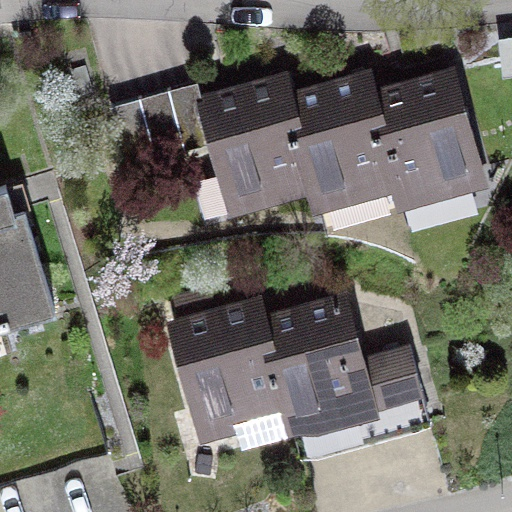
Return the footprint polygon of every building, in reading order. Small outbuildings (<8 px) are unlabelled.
[(371,90),(393,176),(398,195),(479,173),(450,68),(371,90)] [(288,92),(309,178),(315,198),(393,176),(371,90),(367,71),(288,92)] [(202,96),(213,135),(231,200),(309,178),(288,92),(283,73),(202,96)] [(213,135),(202,96),(197,78),(110,102),(126,160),(213,135)] [(0,252),(34,242),(23,206),(14,209),(6,184),(0,185),(0,252)] [(0,252),(0,273),(40,261),(34,242),(0,252)] [(0,273),(0,295),(46,281),(40,261),(0,273)] [(0,324),(55,308),(46,281),(0,295),(0,345),(1,345),(0,342),(0,324)] [(262,315),(284,403),(295,442),(426,405),(410,344),(359,358),(341,293),(262,315)] [(284,403),(262,315),(257,296),(173,319),(204,425),(284,403)] [(91,394),(63,402),(80,458),(108,450),(91,394)] [(80,458),(63,402),(35,411),(52,467),(80,458)] [(52,467),(35,411),(7,419),(25,476),(52,467)] [(0,483),(25,476),(7,419),(0,421),(0,483)]
